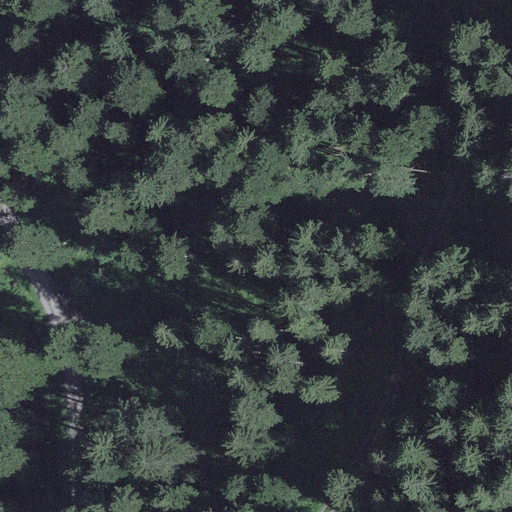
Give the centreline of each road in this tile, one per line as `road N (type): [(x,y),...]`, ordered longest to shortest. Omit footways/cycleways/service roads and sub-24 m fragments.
road 1 (track): [(330,511),(357,468),(477,145),(474,0)]
road 2 (track): [(0,201),(65,338),(76,393),(77,511)]
